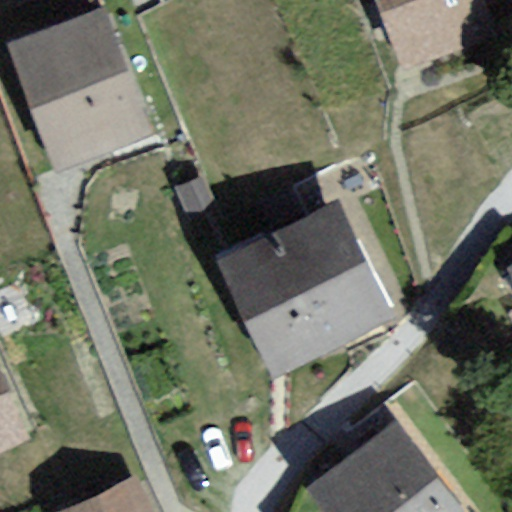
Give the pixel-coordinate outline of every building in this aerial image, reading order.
[(486,0),(381,0),(410,73),(501,38),(486,0)] [(101,6),(7,42),(57,168),(150,131),(101,6)] [(339,204),(224,257),(279,374),(394,321),(339,204)] [(0,369),(0,449),(30,436),(0,369)] [(463,511),(395,421),(308,486),(327,511),(463,511)] [(152,511),(137,477),(62,510),(62,511),(152,511)]
